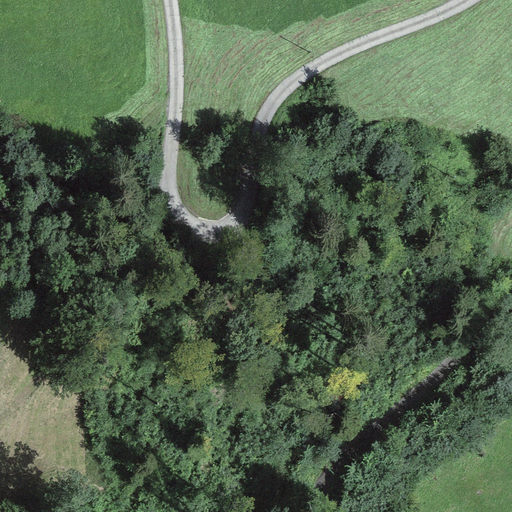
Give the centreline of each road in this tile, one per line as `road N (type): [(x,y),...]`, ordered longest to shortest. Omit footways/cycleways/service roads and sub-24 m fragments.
road 1 (track): [(169,0),(177,77),(168,188),(184,221),(217,229),(240,215),(262,123),(278,93),(322,61),(465,0)]
road 2 (track): [(511,302),(334,464),(313,511)]
